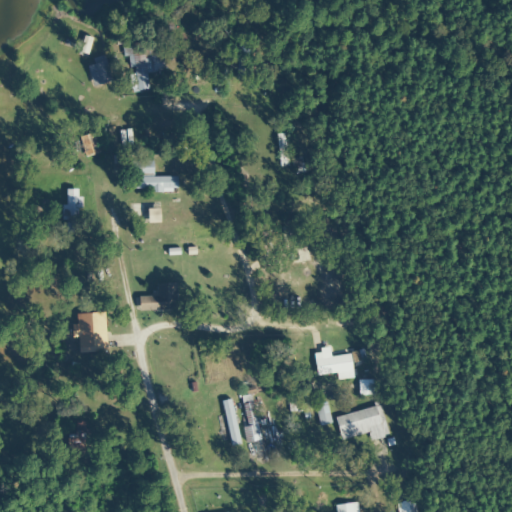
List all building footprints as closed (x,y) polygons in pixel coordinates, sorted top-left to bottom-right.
[(174,62),(172,39),(125,44),(131,94),(147,92),(145,74),(163,72),(163,63),(174,62)] [(248,78),(248,42),(237,42),(237,78),(248,78)] [(101,59),(94,61),(100,83),(107,81),(101,59)] [(133,142),(164,142),(164,133),(133,133),(133,142)] [(78,138),(84,159),(98,155),(92,134),(78,138)] [(132,192),(175,191),(175,178),(151,178),(151,163),(128,163),(128,177),(132,177),(132,192)] [(77,189),(62,189),(62,232),(77,232),(77,189)] [(152,311),(174,311),(174,283),(152,283),(152,311)] [(104,351),(103,313),(72,314),(73,352),(104,351)] [(349,355),(328,357),(327,349),(311,351),(314,376),(350,372),(349,355)] [(352,364),(364,361),(362,351),(350,354),(352,364)] [(237,398),(246,443),(258,441),(248,395),(237,398)] [(238,445),(229,399),(219,401),(228,447),(238,445)] [(329,424),(324,403),(313,405),(318,427),(329,424)] [(338,441),(367,434),(369,441),(387,437),(380,406),(333,417),(338,441)] [(413,511),(412,501),(397,503),(397,511),(413,511)] [(333,504),(333,511),(356,511),(356,503),(333,504)]
